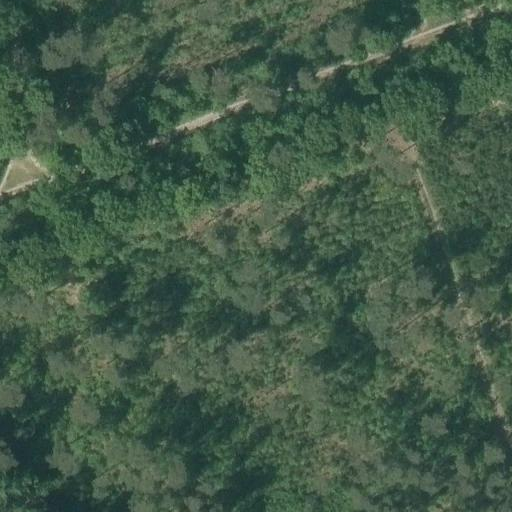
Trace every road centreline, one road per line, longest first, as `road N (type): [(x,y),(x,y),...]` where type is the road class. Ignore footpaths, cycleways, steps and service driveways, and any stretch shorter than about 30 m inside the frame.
road 1 (track): [(511,81),(0,275)]
road 2 (track): [(13,192),(511,0)]
road 3 (track): [(511,472),(395,125)]
road 4 (track): [(496,425),(223,511)]
road 5 (track): [(13,192),(12,0)]
